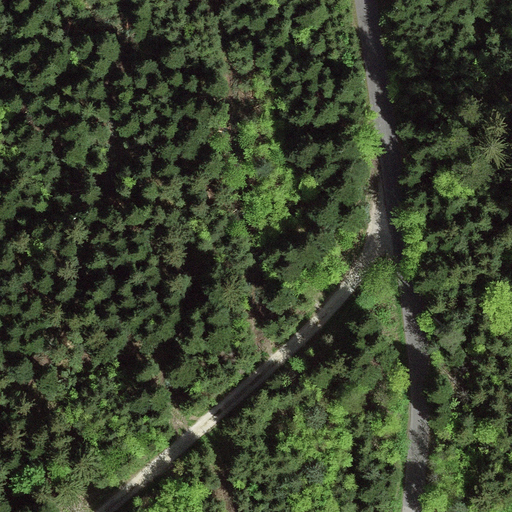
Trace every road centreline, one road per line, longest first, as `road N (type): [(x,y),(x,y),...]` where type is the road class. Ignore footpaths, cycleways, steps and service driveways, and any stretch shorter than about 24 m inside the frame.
road 1 (unclassified): [(411,511),(418,446),(407,243),(364,0)]
road 2 (track): [(407,243),(116,511)]
